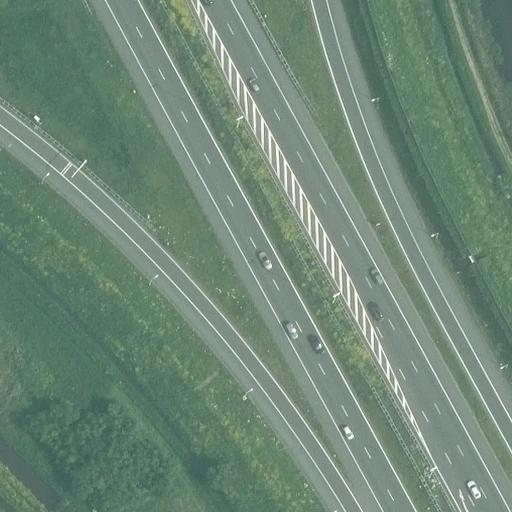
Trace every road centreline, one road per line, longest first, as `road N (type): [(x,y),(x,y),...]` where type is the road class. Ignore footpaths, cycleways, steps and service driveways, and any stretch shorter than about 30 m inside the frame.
road 1 (motorway): [(120,0),(396,511)]
road 2 (motorway): [(489,511),(218,0)]
road 3 (motorway): [(0,117),(124,223),(221,325),(350,511)]
road 4 (motorway): [(511,437),(373,171),(319,0)]
road 5 (track): [(0,279),(43,314),(209,511)]
